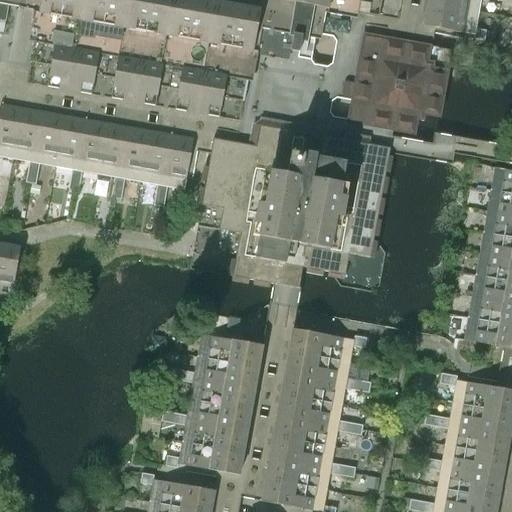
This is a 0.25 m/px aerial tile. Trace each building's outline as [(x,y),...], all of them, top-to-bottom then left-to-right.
[(401,0),(398,0),(380,0),(378,18),(320,8),(317,29),(331,31),(335,37),(331,62),(324,66),(315,64),(310,58),(311,55),(308,54),(302,53),(299,52),(254,44),(243,102),(222,98),(219,117),(174,109),(177,90),(158,86),(155,106),(110,98),(114,78),(95,75),(91,95),(46,87),(50,67),(29,63),(39,6),(4,0),(0,0),(0,4),(0,104),(193,140),(191,150),(197,151),(204,153),(210,154),(213,140),(255,147),(259,125),(280,129),(281,127),(304,131),(303,133),(306,134),(302,156),(304,156),(302,165),(317,168),(323,137),(337,140),(341,118),(332,117),(329,112),(331,101),(336,98),(330,97),(342,31),(431,48),(432,41),(434,31),(434,28),(423,26),(427,4),(427,0),(401,0)] [(0,0),(4,0),(39,6),(29,63),(50,67),(46,87),(91,95),(95,75),(114,78),(110,98),(155,106),(158,86),(177,90),(174,109),(219,117),(222,98),(243,102),(254,44),(299,52),(303,32),(316,34),(317,29),(320,8),(378,18),(380,0),(398,0),(401,0),(0,0)] [(427,0),(427,4),(478,13),(480,0),(427,0)] [(478,13),(427,4),(423,26),(434,28),(473,35),(473,39),(484,41),(486,31),(475,29),(478,13)] [(210,154),(197,227),(239,234),(231,277),(285,287),(297,289),(301,267),(306,268),(305,273),(330,278),(331,273),(343,275),(346,261),(352,262),(353,255),(369,258),(374,259),(377,242),(372,241),(373,236),(378,237),(381,221),(376,220),(376,215),(381,216),(384,199),(379,199),(380,194),(385,195),(388,178),(383,177),(384,173),(389,174),(392,157),(387,156),(390,143),(392,130),(413,134),(416,120),(423,121),(424,114),(439,117),(451,51),(431,48),(342,31),(330,97),(336,98),(351,101),(348,119),(341,118),(338,134),(337,140),(323,137),(317,168),(307,166),(302,165),(304,156),(302,156),(306,134),(303,133),(304,131),(281,127),(280,129),(259,125),(255,147),(213,140),(210,154)] [(35,185),(39,164),(71,170),(67,190),(78,192),(81,172),(113,178),(110,198),(120,200),(124,180),(156,185),(152,206),(163,208),(166,187),(183,190),(191,150),(193,140),(0,104),(0,157),(28,162),(25,183),(35,185)] [(511,171),(493,168),(462,340),(511,349),(511,171)] [(0,285),(12,288),(20,247),(0,243),(0,285)] [(228,319),(226,332),(242,335),(244,322),(228,319)] [(353,341),(302,332),(290,330),(285,359),(286,359),(285,364),(296,366),(295,375),(293,384),(282,382),(278,406),(289,408),(287,418),(285,427),(274,425),(270,449),(281,451),(278,469),(267,467),(266,472),(265,472),(260,501),(272,503),(271,504),(317,511),(334,511),(335,509),(323,507),(329,474),(353,479),(354,468),(331,464),(337,432),(360,436),(362,426),(338,422),(344,389),(368,394),(370,383),(346,379),(352,347),(364,349),(366,339),(353,337),(353,341)] [(250,345),(251,344),(240,342),(242,335),(226,332),(224,339),(200,335),(193,374),(169,369),(168,380),(191,384),(185,416),(162,412),(160,422),(184,426),(178,459),(166,456),(164,467),(176,469),(177,465),(227,474),(227,473),(239,475),(243,453),(242,453),(244,441),(233,439),(237,421),(248,423),(252,399),(241,397),(244,379),(255,381),(258,369),(262,347),(250,345)] [(483,511),(484,509),(495,511),(500,487),(489,485),(490,476),(492,467),(503,469),(507,445),(496,443),(500,424),(511,426),(511,418),(511,391),(506,391),(506,390),(456,381),(456,377),(441,374),(439,384),(454,387),(448,419),(425,415),(423,425),(446,430),(441,462),(417,458),(415,468),(439,472),(433,504),(409,500),(407,510),(416,511),(483,511)] [(210,511),(214,492),(202,490),(203,489),(152,480),(153,476),(141,474),(139,484),(151,486),(146,511),(210,511)]
